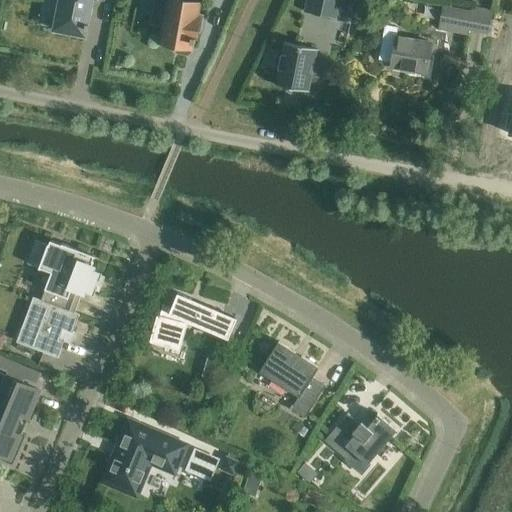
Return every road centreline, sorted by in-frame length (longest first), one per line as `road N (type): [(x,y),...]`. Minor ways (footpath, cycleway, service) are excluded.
road 1 (residential): [(511,189),(0,86)]
road 2 (residential): [(156,233),(289,298),(445,413),(448,450),(418,511)]
road 3 (residential): [(37,511),(156,233)]
road 4 (residential): [(0,187),(156,233)]
